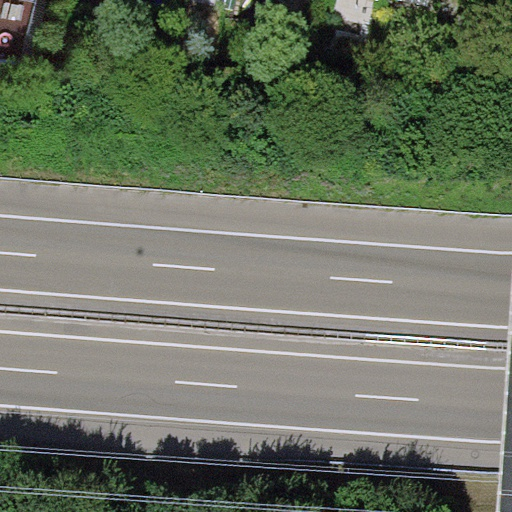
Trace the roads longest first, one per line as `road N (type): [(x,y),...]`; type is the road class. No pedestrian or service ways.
road 1 (motorway): [(511,288),(0,251)]
road 2 (motorway): [(0,368),(511,405)]
